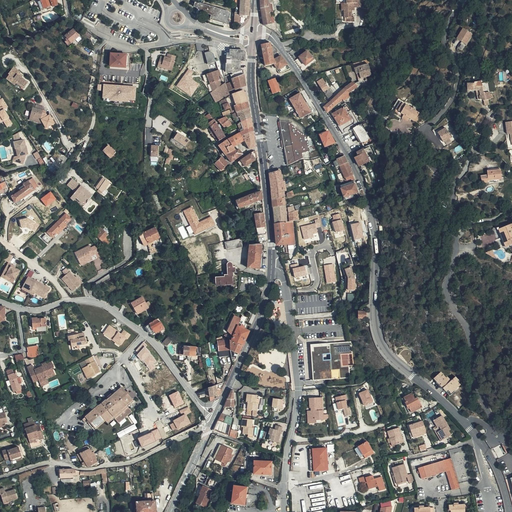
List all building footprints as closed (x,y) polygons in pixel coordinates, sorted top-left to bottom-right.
[(59,6),(56,0),(41,0),(44,9),(47,8),(51,6),(53,6),(54,7),(59,6)] [(235,20),(239,21),(242,21),(244,20),(246,19),(248,16),(248,13),(251,14),(252,7),(252,0),(242,0),(242,4),(241,4),(235,3),(236,13),(235,20)] [(271,0),(260,0),(261,10),(262,14),(264,27),(271,26),(271,25),(270,18),(269,14),(271,14),(273,14),(271,0)] [(354,16),(354,9),(354,2),(360,2),(360,5),(364,6),(363,0),(349,0),(350,2),(347,2),(347,8),(347,16),(349,16),(349,20),(356,20),(356,16),(354,16)] [(196,8),(200,10),(202,11),(201,13),(215,17),(214,21),(228,25),(230,15),(204,7),(206,3),(200,1),(199,5),(197,5),(196,8)] [(77,26),(68,32),(71,36),(68,38),(71,42),(83,33),(77,26)] [(475,32),(466,27),(460,37),(468,42),(475,32)] [(278,51),(274,46),(273,46),(272,42),(261,44),(266,66),(275,64),(280,72),(290,68),(282,55),(275,59),(274,53),(278,51)] [(235,71),(242,68),(242,59),(246,58),(247,50),(234,49),(233,54),(230,54),(228,70),(233,70),(235,71)] [(309,50),(300,57),(306,65),(315,58),(309,50)] [(173,56),(176,57),(178,53),(170,51),(169,54),(166,53),(165,55),(161,54),(160,59),(163,60),(162,62),(170,64),(169,67),(173,68),(176,60),(175,60),(173,59),(173,56)] [(211,51),(205,53),(209,64),(211,63),(211,61),(216,60),(213,52),(211,51)] [(125,66),(126,55),(126,54),(111,53),(111,60),(109,60),(109,61),(111,61),(110,66),(125,66)] [(362,72),(364,77),(375,74),(371,63),(357,67),(359,73),(362,72)] [(20,72),(14,67),(9,74),(10,75),(7,79),(15,85),(18,82),(21,84),(20,86),(23,89),(28,83),(22,78),(18,75),(20,73),(20,72)] [(245,67),(242,68),(235,71),(233,73),(235,81),(237,89),(247,85),(247,83),(245,67)] [(189,68),(177,85),(192,95),(199,84),(192,79),(193,77),(191,75),(194,71),(189,68)] [(207,73),(209,80),(210,83),(220,80),(219,76),(217,70),(207,73)] [(331,87),(325,77),(319,80),(325,90),(331,87)] [(274,94),(281,91),(276,78),(269,80),(274,94)] [(475,81),(469,81),(469,88),(478,88),(479,97),(485,97),(486,102),(491,102),(490,96),(492,96),(491,89),(485,90),(483,78),(475,79),(475,81)] [(368,81),(370,79),(361,81),(358,83),(360,87),(357,89),(359,91),(363,89),(369,86),(371,85),(368,81)] [(235,81),(228,84),(230,91),(237,89),(235,81)] [(227,82),(220,85),(224,98),(232,95),(230,91),(228,84),(227,82)] [(360,87),(358,83),(357,82),(349,87),(348,87),(353,95),(359,91),(357,89),(360,87)] [(137,86),(104,83),(103,98),(110,98),(110,100),(128,101),(128,100),(136,100),(137,86)] [(353,95),(348,87),(343,91),(340,94),(343,100),(344,99),(346,97),(347,98),(348,97),(347,96),(350,95),(351,96),(353,95)] [(251,107),(251,106),(250,100),(245,88),(234,93),(234,94),(232,95),(224,98),(221,100),(223,104),(221,105),(222,107),(221,107),(223,109),(226,108),(227,109),(232,107),(233,108),(221,112),(223,117),(226,116),(233,114),(235,114),(251,107)] [(299,109),(303,116),(313,110),(302,92),(292,98),(297,106),(294,108),(295,109),(293,110),(294,112),(299,109)] [(338,96),(333,100),(337,104),(341,102),(343,100),(340,94),(338,96)] [(405,100),(402,98),(395,111),(411,120),(413,117),(418,120),(423,112),(404,102),(405,100)] [(0,126),(3,124),(7,130),(13,126),(5,111),(9,109),(3,99),(0,101),(0,126)] [(333,100),(326,105),(329,111),(332,109),(335,107),(337,104),(333,100)] [(366,146),(379,141),(367,120),(361,123),(349,105),(345,108),(341,102),(337,104),(335,107),(332,109),(346,132),(345,132),(346,135),(353,132),(358,133),(360,137),(366,146)] [(36,108),(34,107),(30,119),(40,122),(41,118),(44,124),(47,128),(55,124),(51,116),(49,117),(47,114),(44,113),(44,110),(46,107),(37,105),(36,108)] [(252,110),(251,106),(251,107),(235,114),(238,120),(242,118),(252,112),(252,110)] [(203,110),(199,107),(194,113),(198,116),(203,110)] [(214,115),(211,112),(207,116),(212,124),(214,127),(221,137),(226,132),(222,126),(224,125),(220,120),(218,121),(213,115),(214,115)] [(246,119),(253,117),(253,113),(252,112),(242,118),(242,120),(243,121),(246,119)] [(226,126),(231,124),(226,116),(223,117),(222,117),(220,118),(226,126)] [(254,122),(253,117),(246,119),(243,121),(240,124),(241,128),(244,127),(244,128),(254,124),(254,122)] [(292,120),(282,119),(289,163),(305,159),(305,156),(311,150),(309,135),(292,120)] [(255,129),(254,124),(244,128),(241,130),(243,134),(255,129)] [(466,131),(472,139),(473,136),(478,133),(473,126),(466,131)] [(221,137),(214,127),(212,128),(219,138),(220,137),(221,137)] [(446,127),(438,131),(444,142),(452,137),(446,127)] [(246,139),(256,134),(255,132),(255,129),(243,134),(246,138),(246,139)] [(241,130),(233,134),(238,143),(243,140),(246,138),(243,134),(241,130)] [(322,135),(327,146),(336,142),(330,131),(325,133),(322,135)] [(179,132),(174,138),(185,146),(190,140),(179,132)] [(231,135),(230,135),(232,141),(235,145),(238,144),(238,143),(233,134),(231,135)] [(257,145),(256,134),(246,139),(248,143),(251,148),(252,147),(257,145)] [(220,142),(223,147),(228,144),(225,138),(224,139),(223,139),(220,142)] [(18,158),(17,163),(23,165),(26,156),(28,155),(27,152),(26,153),(25,150),(27,150),(26,147),(25,147),(24,141),(15,143),(16,146),(14,146),(15,150),(16,150),(18,157),(18,158)] [(232,151),(236,148),(235,145),(232,141),(228,144),(223,147),(226,151),(227,153),(228,153),(231,151),(232,151)] [(109,145),(104,150),(111,157),(116,152),(109,145)] [(237,157),(244,152),(240,148),(237,150),(236,148),(232,151),(237,157)] [(362,148),(358,150),(360,155),(357,156),(361,164),(371,160),(366,148),(362,149),(362,148)] [(241,159),(239,160),(244,166),(246,164),(247,165),(257,157),(256,156),(259,156),(258,151),(257,151),(256,149),(252,151),(252,152),(243,158),(241,159)] [(233,160),(237,157),(232,151),(231,151),(228,153),(229,154),(233,160)] [(223,154),(217,162),(224,168),(230,161),(228,158),(224,155),(223,154)] [(348,159),(346,155),(339,158),(340,159),(342,164),(349,160),(348,159)] [(351,165),(349,160),(342,164),(346,173),(347,175),(354,172),(351,165)] [(487,173),(488,178),(502,177),(501,168),(487,169),(488,173),(487,173)] [(286,189),(286,183),(285,183),(283,169),(272,172),(275,199),(283,195),(285,195),(285,193),(285,190),(286,189)] [(100,186),(104,189),(111,180),(105,175),(97,184),(100,186)] [(13,197),(17,203),(36,190),(35,189),(38,187),(33,179),(30,181),(24,185),(25,186),(26,188),(13,197)] [(89,199),(93,195),(83,187),(82,188),(80,187),(81,186),(72,179),(68,184),(76,191),(71,197),(74,200),(77,197),(83,203),(87,198),(89,199)] [(354,180),(341,186),(346,197),(354,194),(353,192),(358,189),(354,180)] [(299,190),(298,187),(295,189),(288,192),(288,196),(297,192),(296,191),(299,190)] [(253,192),(255,199),(257,198),(259,198),(265,196),(264,188),(257,190),(253,192)] [(36,190),(17,203),(19,206),(38,192),(36,190)] [(248,193),(245,194),(247,202),(252,200),(255,199),(253,192),(248,193)] [(238,197),(241,204),(247,202),(245,194),(238,197)] [(276,201),(276,206),(284,205),(284,203),(286,202),(285,197),(283,198),(283,195),(275,199),(276,201)] [(215,214),(203,219),(196,203),(187,207),(198,231),(219,222),(215,214)] [(281,222),(290,220),(287,205),(284,205),(276,206),(277,214),(278,222),(281,222)] [(290,207),(292,220),(295,219),(302,218),(300,209),(297,210),(295,205),(290,207)] [(345,229),(340,213),(333,215),(335,221),(333,222),(336,232),(345,229)] [(57,234),(58,235),(66,226),(65,225),(71,219),(66,215),(48,234),(53,238),(57,234)] [(511,242),(511,216),(510,217),(511,221),(511,222),(499,228),(506,245),(511,242)] [(268,224),(267,218),(258,217),(258,224),(260,240),(258,240),(266,240),(267,239),(266,232),(269,232),(268,224)] [(295,219),(292,220),(290,220),(281,222),(278,222),(278,225),(280,243),(287,243),(287,246),(289,246),(289,252),(292,252),(291,244),(297,243),(295,219)] [(317,227),(321,226),(319,219),(315,220),(316,222),(301,226),(305,239),(314,236),(314,233),(318,232),(317,227)] [(147,230),(151,240),(159,236),(163,235),(158,225),(154,227),(154,226),(146,229),(147,230)] [(98,233),(96,236),(106,246),(109,244),(107,242),(108,240),(105,238),(110,232),(104,227),(102,229),(100,227),(96,231),(98,233)] [(152,242),(153,251),(154,251),(164,249),(164,236),(159,238),(159,236),(151,240),(152,242)] [(241,239),(226,242),(227,249),(242,247),(241,239)] [(267,241),(267,239),(266,240),(258,240),(253,240),(254,242),(255,249),(264,248),(264,242),(267,241)] [(263,257),(264,248),(255,249),(254,242),(253,240),(251,241),(249,264),(257,264),(258,267),(259,267),(261,267),(262,266),(263,257)] [(75,253),(80,263),(86,260),(87,263),(93,260),(92,256),(95,255),(91,246),(75,253)] [(13,266),(14,264),(9,261),(2,273),(5,275),(6,274),(15,279),(20,270),(15,267),(13,266)] [(229,279),(234,279),(234,268),(237,268),(236,264),(234,264),(233,262),(232,261),(231,261),(229,262),(228,265),(229,272),(226,272),(226,274),(217,274),(217,281),(229,281),(229,279)] [(337,281),(334,263),(325,265),(327,283),(337,281)] [(347,277),(347,288),(355,288),(356,275),(352,265),(346,268),(347,277)] [(305,266),(294,268),(296,277),(307,274),(305,266)] [(74,292),(79,287),(82,285),(76,278),(70,273),(69,273),(65,269),(62,273),(66,277),(62,280),(65,284),(74,292)] [(1,276),(13,282),(15,279),(6,274),(5,275),(2,273),(2,274),(1,276)] [(29,276),(23,286),(31,290),(33,288),(37,290),(35,293),(45,298),(51,288),(29,276)] [(134,300),(141,311),(151,305),(145,294),(134,300)] [(248,331),(250,327),(247,326),(245,325),(246,324),(247,320),(246,320),(235,315),(236,312),(235,312),(228,328),(234,333),(232,337),(243,343),(248,331)] [(156,328),(157,330),(164,326),(164,325),(166,324),(163,319),(161,320),(159,318),(148,324),(152,330),(155,329),(156,328)] [(43,319),(34,320),(35,327),(44,326),(43,319)] [(118,338),(123,342),(127,336),(129,337),(132,332),(126,328),(123,332),(111,323),(107,328),(114,334),(113,336),(117,339),(118,338)] [(73,340),(74,344),(80,343),(78,336),(82,335),(81,332),(81,331),(80,331),(71,333),(72,340),(73,340)] [(90,344),(87,331),(81,332),(82,335),(78,336),(80,343),(81,343),(81,345),(90,344)] [(218,334),(219,347),(230,346),(229,336),(226,336),(226,334),(223,335),(223,334),(218,334)] [(168,336),(164,341),(168,345),(172,341),(168,336)] [(242,344),(243,343),(232,337),(230,337),(231,346),(232,353),(232,356),(234,363),(238,354),(242,344)] [(30,348),(32,354),(41,352),(41,342),(41,341),(41,340),(30,343),(31,348),(30,348)] [(351,340),(311,343),(313,379),(353,376),(351,340)] [(181,353),(186,353),(189,353),(191,353),(192,345),(181,344),(181,353)] [(203,345),(192,345),(191,353),(193,354),(202,354),(203,347),(203,345)] [(17,361),(19,360),(25,358),(24,352),(16,355),(17,361)] [(87,358),(85,359),(88,364),(82,368),(85,373),(89,372),(91,377),(96,374),(96,373),(101,371),(92,355),(87,358)] [(40,379),(41,382),(49,378),(48,377),(47,375),(56,372),(53,367),(55,366),(53,361),(48,363),(47,361),(42,363),(43,364),(44,366),(40,368),(39,367),(35,369),(33,364),(28,366),(34,381),(40,379)] [(18,369),(17,366),(10,368),(13,377),(10,378),(11,383),(15,382),(17,389),(19,388),(20,391),(26,389),(24,381),(25,381),(24,375),(22,376),(21,370),(18,370),(18,369)] [(453,393),(464,383),(461,379),(463,378),(459,374),(454,379),(450,375),(448,377),(443,372),(438,377),(453,393)] [(100,401),(89,411),(87,419),(90,417),(95,424),(105,415),(107,417),(108,419),(115,413),(116,415),(121,420),(134,409),(129,404),(136,398),(124,384),(115,392),(111,395),(108,397),(107,396),(101,402),(100,401)] [(234,388),(233,386),(230,393),(225,404),(215,427),(215,428),(229,433),(233,417),(235,405),(235,397),(235,392),(234,388)] [(366,404),(374,401),(369,389),(361,392),(366,404)] [(248,406),(258,408),(258,405),(258,399),(257,399),(258,391),(248,390),(247,399),(249,399),(248,406)] [(410,406),(412,410),(422,406),(418,396),(415,397),(413,391),(405,395),(406,399),(405,399),(408,407),(410,406)] [(337,396),(340,408),(349,406),(347,399),(348,399),(347,393),(337,396)] [(284,396),(274,395),(273,404),(283,405),(284,396)] [(324,413),(323,396),(311,396),(311,406),(312,406),(313,409),(309,409),(309,418),(316,417),(317,418),(324,418),(324,413)] [(174,420),(178,428),(190,422),(186,414),(191,411),(188,405),(180,409),(183,415),(174,420)] [(96,425),(107,417),(105,415),(95,424),(96,425)] [(253,416),(244,415),(243,424),(245,424),(244,431),(254,432),(255,425),(252,425),(253,416)] [(451,436),(449,431),(447,427),(449,426),(443,415),(434,419),(438,425),(433,427),(440,441),(451,436)] [(421,432),(427,430),(423,420),(409,425),(412,434),(420,431),(421,432)] [(284,424),(277,422),(276,426),(271,425),(268,437),(279,441),(284,424)] [(119,437),(137,428),(135,423),(117,432),(119,437)] [(39,424),(34,426),(24,428),(27,440),(38,437),(38,439),(39,440),(43,439),(39,424)] [(400,428),(389,431),(393,446),(404,443),(400,428)] [(367,440),(365,442),(369,455),(374,452),(367,440)] [(82,450),(91,445),(90,442),(80,447),(82,450)] [(369,455),(365,442),(355,448),(362,460),(369,455)] [(88,462),(91,467),(95,465),(101,462),(102,461),(102,459),(100,456),(98,456),(91,445),(82,450),(86,458),(88,462)] [(226,465),(233,450),(222,445),(215,460),(226,465)] [(315,469),(329,468),(328,446),(314,447),(315,469)] [(3,462),(9,461),(15,459),(16,462),(21,460),(18,449),(7,452),(6,450),(1,451),(3,462)] [(421,467),(424,478),(449,471),(455,490),(463,488),(461,484),(454,458),(421,467)] [(255,474),(273,474),(273,462),(256,461),(255,474)] [(399,473),(401,482),(407,480),(405,472),(407,472),(405,463),(397,465),(399,473)] [(398,483),(401,482),(399,473),(397,465),(393,466),(398,483)] [(77,470),(77,467),(73,466),(62,467),(62,475),(75,474),(75,473),(75,471),(77,470)] [(208,487),(208,485),(212,478),(206,475),(201,484),(208,487)] [(366,476),(360,478),(362,484),(365,484),(368,483),(370,489),(379,486),(380,491),(386,489),(383,477),(375,479),(374,475),(370,476),(367,477),(366,476)] [(10,497),(10,499),(19,496),(16,486),(8,489),(6,485),(0,486),(0,491),(0,492),(2,491),(5,499),(10,497)] [(246,504),(248,487),(235,485),(233,502),(246,504)] [(207,494),(208,495),(210,490),(201,486),(197,494),(198,494),(194,503),(204,508),(209,498),(207,497),(206,497),(207,494)] [(139,511),(154,511),(157,511),(156,497),(155,497),(154,490),(149,490),(149,496),(148,496),(148,498),(138,500),(139,511)] [(452,509),(451,509),(451,511),(467,511),(468,511),(471,511),(471,505),(467,505),(467,504),(462,504),(462,503),(457,503),(457,505),(452,505),(452,509)]
